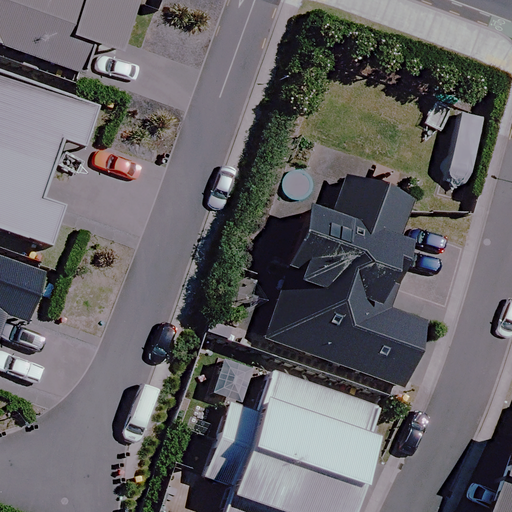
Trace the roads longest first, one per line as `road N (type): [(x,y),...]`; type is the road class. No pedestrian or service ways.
road 1 (residential): [(253,0),(115,375),(65,476)]
road 2 (residential): [(511,227),(466,386),(411,511)]
